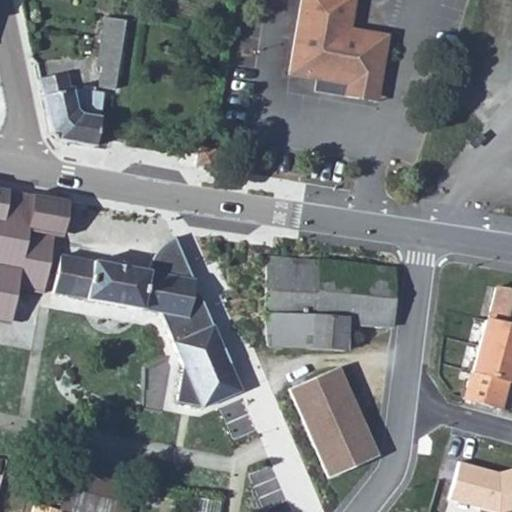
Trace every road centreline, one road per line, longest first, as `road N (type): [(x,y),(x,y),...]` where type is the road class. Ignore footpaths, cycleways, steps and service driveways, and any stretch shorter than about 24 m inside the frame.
road 1 (tertiary): [(25,171),(421,235)]
road 2 (unclassified): [(421,235),(393,462),(362,511)]
road 3 (residential): [(25,171),(0,7)]
road 4 (track): [(248,371),(306,362),(405,378)]
